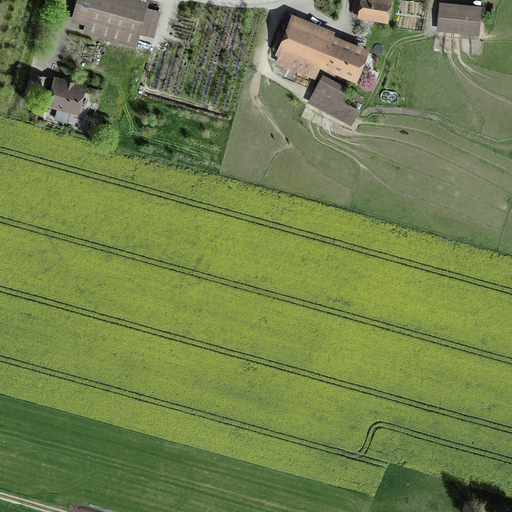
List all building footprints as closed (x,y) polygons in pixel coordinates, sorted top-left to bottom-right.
[(78,0),(74,19),(88,23),(86,32),(134,45),(138,32),(152,36),(159,11),(117,0),(78,0)] [(387,0),(355,0),(353,13),(385,18),(388,0),(387,0)] [(480,10),(440,6),(438,27),(478,31),(480,10)] [(277,61),(314,77),(321,61),(354,75),(363,53),(292,24),(277,61)] [(45,78),(32,75),(28,89),(41,93),(45,78)] [(349,91),(322,77),(310,99),(344,118),(350,106),(343,102),(349,91)] [(71,108),(77,110),(83,87),(74,84),(75,82),(66,79),(65,84),(56,81),(50,102),(59,104),(55,119),(67,122),(71,108)]
